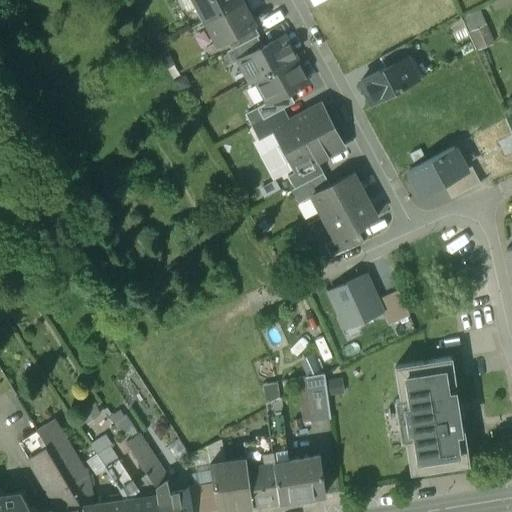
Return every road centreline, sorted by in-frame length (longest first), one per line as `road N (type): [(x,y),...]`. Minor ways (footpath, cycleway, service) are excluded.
road 1 (residential): [(291,0),(411,232)]
road 2 (residential): [(511,344),(486,238),(471,218),(448,214),(411,232)]
road 3 (residential): [(411,232),(262,300)]
